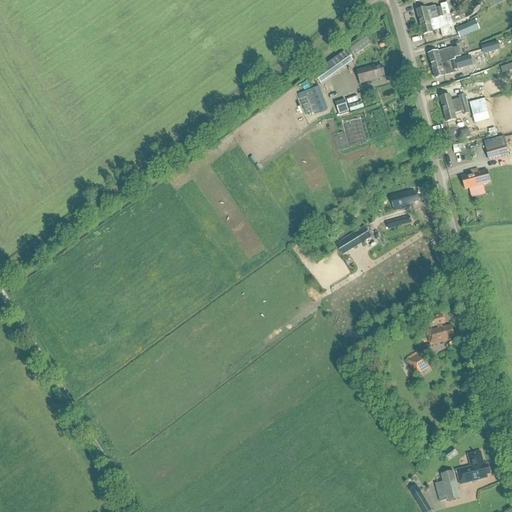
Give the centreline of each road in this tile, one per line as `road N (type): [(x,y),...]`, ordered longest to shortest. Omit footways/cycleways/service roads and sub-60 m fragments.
road 1 (unclassified): [(511,456),(391,0)]
road 2 (track): [(0,273),(374,0)]
road 3 (track): [(0,290),(136,511)]
